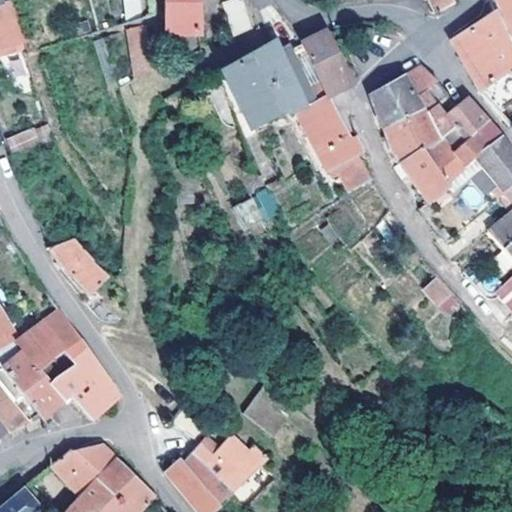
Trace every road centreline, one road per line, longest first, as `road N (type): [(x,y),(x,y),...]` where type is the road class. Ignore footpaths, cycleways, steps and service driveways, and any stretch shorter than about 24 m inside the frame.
road 1 (residential): [(499,331),(408,231),(351,106),(412,28)]
road 2 (residential): [(0,194),(129,398),(123,426)]
road 3 (residential): [(286,0),(305,22),(389,17),(412,28)]
road 4 (residential): [(0,470),(27,452),(123,426)]
